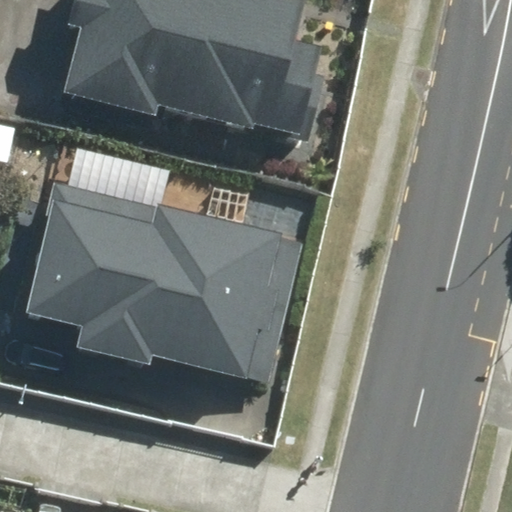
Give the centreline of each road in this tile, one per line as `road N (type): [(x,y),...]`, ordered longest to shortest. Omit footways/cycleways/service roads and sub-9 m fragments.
road 1 (tertiary): [(393,511),(485,113)]
road 2 (residential): [(368,511),(0,435)]
